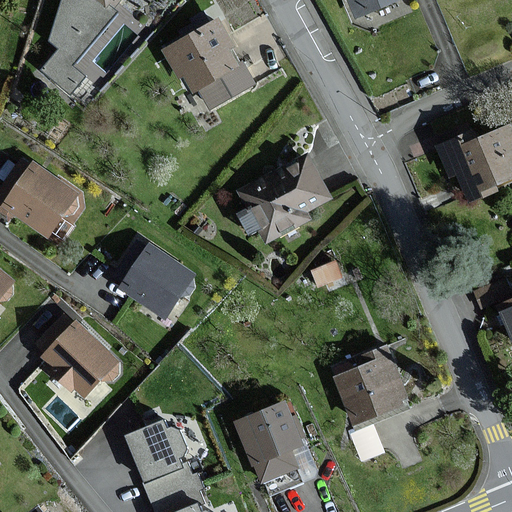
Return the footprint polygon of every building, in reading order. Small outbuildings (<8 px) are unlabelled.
[(395,0),(350,0),(357,15),(395,0)] [(236,46),(220,19),(166,49),(181,77),(186,75),(195,91),(200,88),(212,110),(259,84),(245,60),(239,64),(231,49),(236,46)] [(511,179),(511,126),(477,141),(474,131),(440,146),(452,175),(458,172),(470,201),(498,189),(496,186),(511,179)] [(332,197),(310,156),(244,191),(269,239),(310,217),(307,210),(332,197)] [(82,209),(79,193),(34,162),(31,166),(22,160),(0,192),(0,207),(9,214),(12,210),(50,236),(66,213),(75,219),(82,209)] [(149,248),(138,241),(116,274),(127,281),(123,288),(167,316),(184,291),(188,294),(194,286),(190,283),(196,273),(151,244),(149,248)] [(0,299),(2,298),(6,301),(14,291),(10,288),(15,282),(0,269),(0,299)] [(483,306),(511,294),(505,280),(477,292),(483,306)] [(511,299),(500,304),(511,332),(511,299)] [(120,361),(77,321),(44,356),(86,395),(105,375),(111,381),(119,372),(114,367),(120,361)] [(408,397),(388,345),(356,357),(361,370),(338,378),(355,422),(403,403),(402,399),(408,397)] [(306,447),(287,401),(238,422),(263,482),(298,468),(292,453),(306,447)] [(166,418),(126,434),(146,484),(187,468),(183,458),(186,457),(190,448),(182,429),(173,426),(169,427),(166,418)] [(364,455),(387,448),(378,420),(355,427),(364,455)] [(200,502),(176,511),(214,511),(208,509),(204,511),(200,502)]
